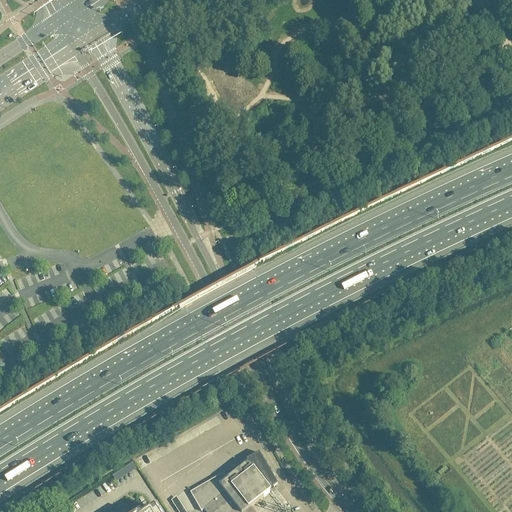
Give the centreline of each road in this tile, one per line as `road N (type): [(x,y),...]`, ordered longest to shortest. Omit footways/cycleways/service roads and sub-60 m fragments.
road 1 (motorway): [(0,478),(277,316),(511,202)]
road 2 (motorway): [(511,169),(262,289),(0,438)]
road 3 (secondary): [(350,497),(308,441),(196,238),(97,34)]
road 4 (secondary): [(171,217),(297,447),(341,505)]
road 5 (secondary): [(74,49),(171,217)]
road 6 (unclassified): [(29,254),(86,261),(171,217)]
